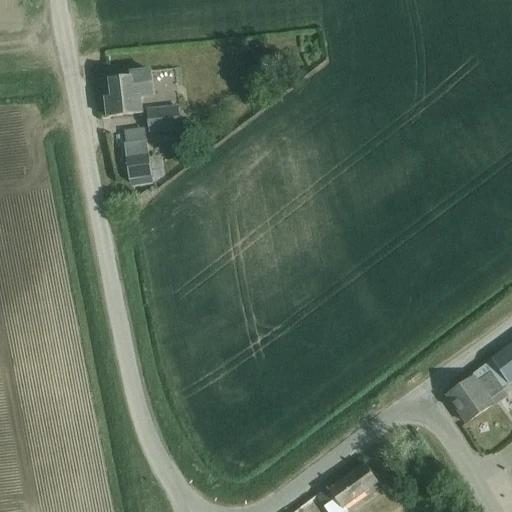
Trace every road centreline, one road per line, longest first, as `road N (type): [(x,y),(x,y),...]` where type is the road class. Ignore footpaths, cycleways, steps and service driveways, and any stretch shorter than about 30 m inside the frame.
road 1 (unclassified): [(191,511),(140,416),(125,362),(51,0)]
road 2 (unclassified): [(259,511),(421,392)]
road 3 (unclassified): [(492,511),(421,392)]
